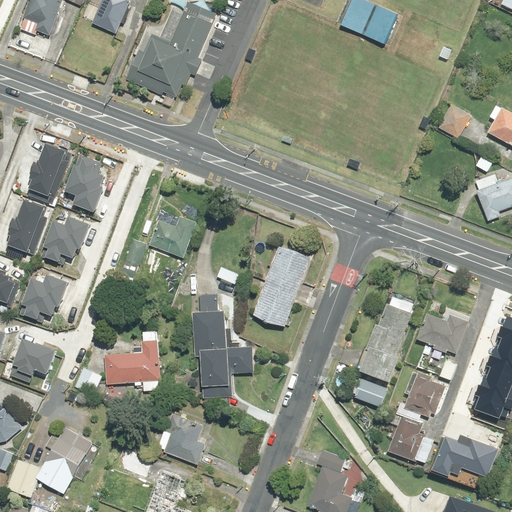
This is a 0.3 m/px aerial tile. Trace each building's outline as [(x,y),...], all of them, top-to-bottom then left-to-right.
[(55,36),(68,0),(32,0),(27,17),(38,20),(35,28),(55,36)] [(136,1),(134,0),(107,0),(98,23),(122,33),(136,1)] [(368,0),(352,0),(342,23),(385,42),(398,13),(368,0)] [(200,54),(218,13),(190,1),(172,43),(159,38),(157,43),(144,37),(128,74),(182,97),(193,71),(198,73),(205,56),(200,54)] [(444,45),(441,54),(450,57),(453,48),(444,45)] [(253,47),(249,57),(253,59),(258,49),(253,47)] [(475,115),(456,104),(443,126),(462,137),(475,115)] [(511,109),(507,108),(495,133),(511,141),(511,109)] [(426,114),(421,124),(427,127),(431,117),(426,114)] [(37,175),(33,186),(58,195),(71,159),(67,157),(71,147),(50,139),(43,157),(42,157),(35,175),(37,175)] [(82,151),(68,188),(81,193),(77,202),(98,210),(107,186),(104,185),(108,174),(100,171),(104,160),(82,151)] [(352,155),(349,163),(360,167),(362,159),(352,155)] [(484,155),(478,165),(493,174),(499,163),(484,155)] [(511,178),(481,190),(492,220),(507,215),(504,209),(511,206),(511,178)] [(16,233),(12,244),(36,253),(50,216),(45,215),(49,204),(29,197),(22,215),(20,214),(14,232),(16,233)] [(164,218),(153,244),(189,259),(205,221),(185,213),(180,225),(164,218)] [(57,218),(48,244),(53,246),(50,255),(63,259),(65,252),(78,256),(82,246),(84,246),(93,222),(72,214),(69,223),(57,218)] [(150,244),(137,239),(125,270),(138,275),(150,244)] [(278,245),(265,279),(297,292),(310,257),(278,245)] [(0,296),(13,301),(21,281),(13,278),(14,275),(8,273),(9,269),(0,265),(0,296)] [(34,277),(25,303),(30,305),(27,313),(40,318),(43,310),(56,315),(60,304),(62,305),(71,281),(50,273),(47,281),(34,277)] [(265,279),(252,314),(283,326),(297,292),(265,279)] [(400,355),(417,303),(394,296),(384,325),(380,323),(371,348),(375,349),(368,371),(397,381),(405,356),(400,355)] [(228,345),(228,349),(224,349),(223,308),(191,308),(192,353),(201,353),(203,398),(231,397),(231,375),(253,375),(253,345),(228,345)] [(433,309),(422,340),(465,354),(476,323),(433,309)] [(484,394),(479,406),(504,416),(508,406),(511,407),(511,313),(508,320),(503,318),(496,335),(501,337),(490,363),(495,365),(493,371),(489,369),(480,393),(484,394)] [(0,327),(0,361),(11,331),(0,327)] [(37,368),(50,373),(58,349),(25,337),(11,373),(33,381),(37,368)] [(112,353),(112,383),(148,382),(148,390),(165,390),(165,338),(150,338),(150,353),(112,353)] [(461,363),(450,359),(444,377),(455,381),(461,363)] [(104,374),(85,365),(76,385),(95,394),(104,374)] [(441,379),(421,372),(410,407),(430,414),(432,407),(440,410),(448,385),(440,382),(441,379)] [(392,389),(366,380),(361,396),(387,405),(392,389)] [(125,393),(109,386),(104,399),(119,406),(125,393)] [(9,414),(0,415),(0,442),(14,439),(9,414)] [(209,427),(174,414),(162,447),(204,462),(212,439),(206,436),(209,427)] [(431,426),(403,417),(391,452),(419,462),(420,458),(430,461),(438,439),(428,435),(431,426)] [(68,428),(47,467),(46,468),(22,460),(12,486),(36,495),(43,478),(71,492),(97,443),(68,428)] [(449,432),(436,467),(453,473),(455,469),(463,472),(466,464),(493,474),(503,447),(463,432),(461,437),(449,432)] [(154,455),(125,445),(118,467),(147,477),(154,455)] [(16,451),(3,447),(0,454),(0,467),(10,470),(16,451)] [(353,475),(345,472),(349,460),(323,450),(318,463),(326,466),(311,505),(330,511),(351,511),(357,497),(346,493),(353,475)] [(192,480),(164,470),(148,511),(197,511),(199,509),(184,503),(192,480)] [(501,511),(503,510),(457,495),(450,511),(501,511)] [(30,511),(32,508),(14,503),(11,511),(30,511)]
